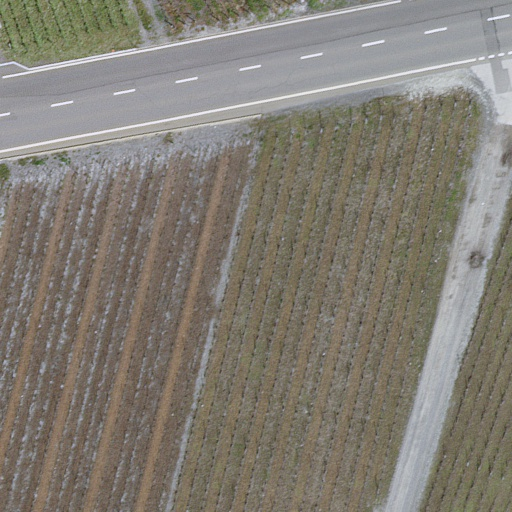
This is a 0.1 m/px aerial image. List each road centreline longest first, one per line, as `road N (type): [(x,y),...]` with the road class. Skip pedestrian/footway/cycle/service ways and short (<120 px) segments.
road 1 (secondary): [(0,114),(511,14)]
road 2 (track): [(393,511),(511,125)]
